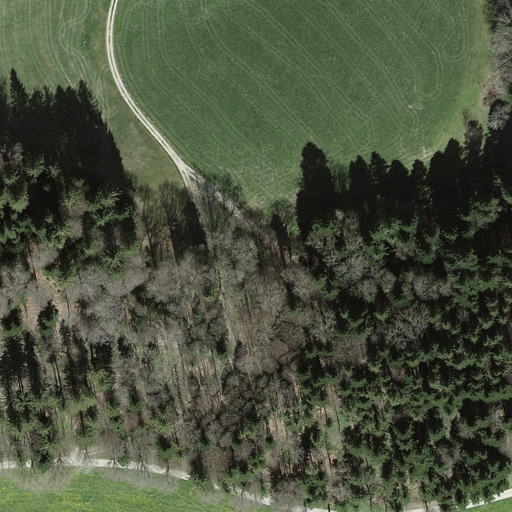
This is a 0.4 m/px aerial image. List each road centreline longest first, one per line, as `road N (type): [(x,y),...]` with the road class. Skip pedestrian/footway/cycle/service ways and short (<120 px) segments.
road 1 (track): [(69,459),(143,439),(181,419),(230,360),(230,335),(207,278),(179,161)]
road 2 (track): [(69,459),(144,462),(318,511)]
road 3 (track): [(230,360),(118,334),(85,305)]
road 4 (track): [(393,511),(511,493)]
